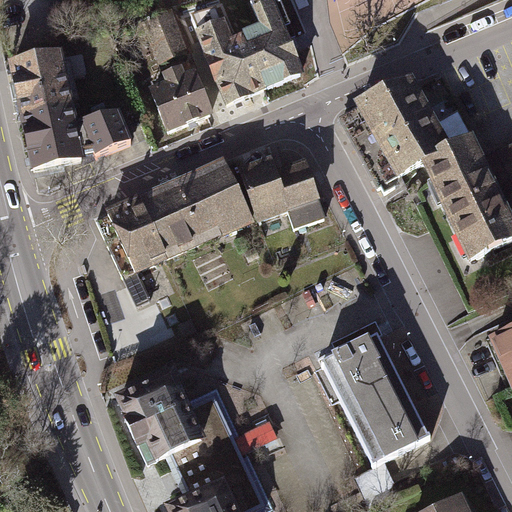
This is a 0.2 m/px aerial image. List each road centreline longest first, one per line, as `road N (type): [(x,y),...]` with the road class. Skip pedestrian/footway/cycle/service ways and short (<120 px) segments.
road 1 (residential): [(312,108),(511,506)]
road 2 (residential): [(6,231),(312,108)]
road 3 (primary): [(103,511),(12,257)]
road 4 (residential): [(312,108),(511,28)]
